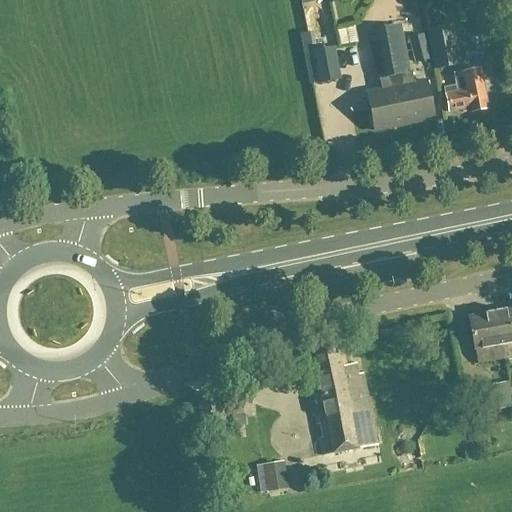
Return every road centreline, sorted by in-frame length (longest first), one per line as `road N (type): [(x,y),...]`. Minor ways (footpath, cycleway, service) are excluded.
road 1 (unclassified): [(87,207),(443,177),(511,163)]
road 2 (unclassified): [(123,396),(359,314),(511,279)]
road 3 (primary): [(245,273),(511,218)]
road 4 (primary): [(114,318),(179,303),(245,273)]
road 5 (primary): [(245,273),(109,283)]
